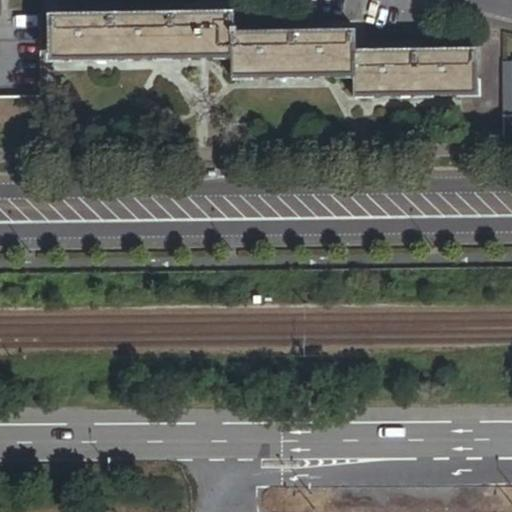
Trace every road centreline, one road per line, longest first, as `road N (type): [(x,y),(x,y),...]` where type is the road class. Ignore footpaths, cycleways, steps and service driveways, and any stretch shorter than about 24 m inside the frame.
road 1 (tertiary): [(511,180),(0,188)]
road 2 (unknown): [(0,231),(511,228)]
road 3 (primary): [(511,438),(218,437)]
road 4 (unclassified): [(511,465),(432,475),(220,478)]
road 5 (primary): [(218,437),(0,440)]
